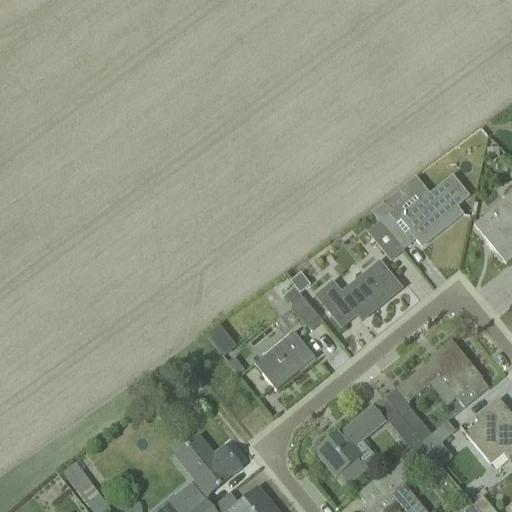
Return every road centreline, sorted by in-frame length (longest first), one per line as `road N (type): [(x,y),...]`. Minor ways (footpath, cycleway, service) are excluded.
road 1 (unknown): [(262,450),(202,350),(195,329),(202,298),(511,65)]
road 2 (residential): [(313,511),(262,450),(458,291)]
